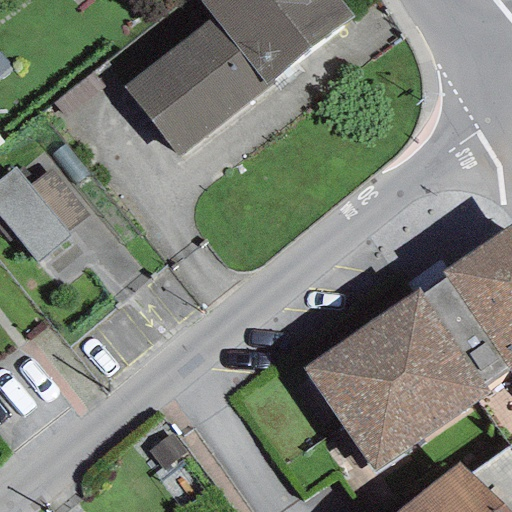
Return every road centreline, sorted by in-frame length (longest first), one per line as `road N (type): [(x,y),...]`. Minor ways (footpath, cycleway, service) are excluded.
road 1 (unclassified): [(490,102),(5,511)]
road 2 (residential): [(425,0),(490,102)]
